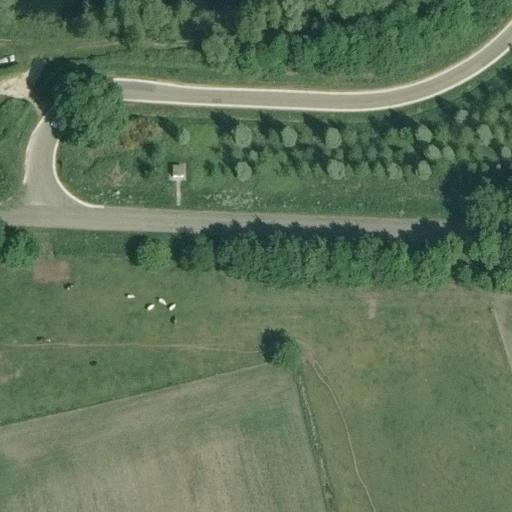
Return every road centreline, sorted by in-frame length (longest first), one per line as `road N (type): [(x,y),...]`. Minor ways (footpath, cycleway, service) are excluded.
road 1 (unclassified): [(38,216),(43,141),(79,97),(113,90),(321,102),(396,98),(458,74),(511,33)]
road 2 (unclassified): [(38,216),(511,237)]
